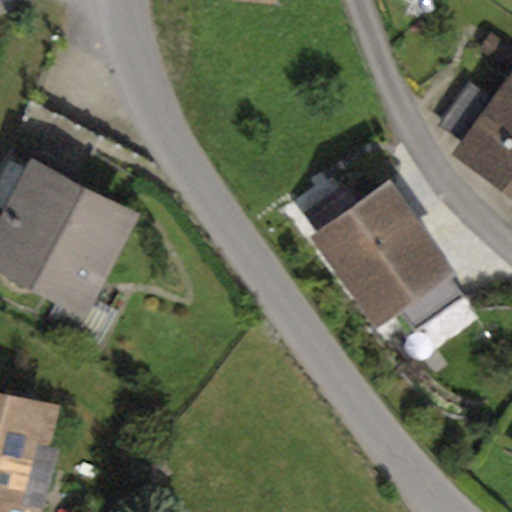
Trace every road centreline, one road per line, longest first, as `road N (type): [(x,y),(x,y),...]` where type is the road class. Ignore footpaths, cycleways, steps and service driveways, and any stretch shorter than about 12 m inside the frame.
road 1 (residential): [(133,0),(151,92),(453,511)]
road 2 (residential): [(511,239),(417,148),(371,0)]
road 3 (unknown): [(107,0),(0,173)]
